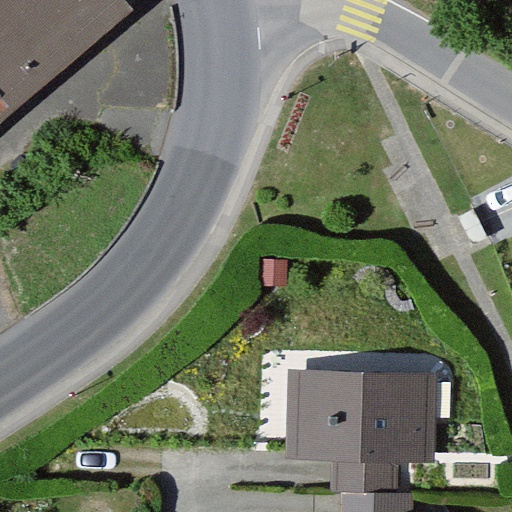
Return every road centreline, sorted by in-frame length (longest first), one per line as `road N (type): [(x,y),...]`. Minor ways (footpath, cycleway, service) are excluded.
road 1 (tertiary): [(0,381),(95,313),(142,269),(175,219),(215,116),(218,8)]
road 2 (unclassified): [(294,0),(402,35),(511,101)]
